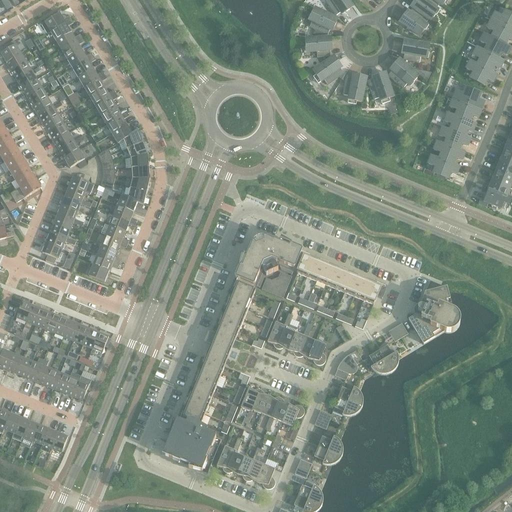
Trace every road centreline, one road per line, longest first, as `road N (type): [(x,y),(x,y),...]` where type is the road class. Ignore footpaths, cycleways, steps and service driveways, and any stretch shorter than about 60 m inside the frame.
road 1 (residential): [(270,511),(337,356),(394,321),(412,276),(254,210),(238,213),(187,335)]
road 2 (residential): [(114,307),(155,204),(160,164),(148,127),(70,0)]
road 3 (unknown): [(374,511),(419,474),(416,394),(499,342),(509,309)]
road 4 (residential): [(187,335),(142,458),(259,511)]
road 5 (secondary): [(255,141),(303,172),(446,236)]
road 6 (secondary): [(142,317),(56,511)]
road 7 (secondary): [(451,224),(311,161),(266,128)]
road 8 (residential): [(17,268),(55,178),(0,85)]
road 9 (secondary): [(78,511),(155,322)]
road 10 (secondary): [(216,135),(142,317)]
road 11 (secondary): [(155,322),(229,145)]
road 12 (residential): [(511,77),(451,224)]
road 13 (residential): [(378,20),(358,19),(344,32),(349,58),(366,65),(383,59),(391,42),(384,25)]
road 14 (tertiary): [(132,0),(212,108)]
road 15 (tertiary): [(221,95),(149,0)]
